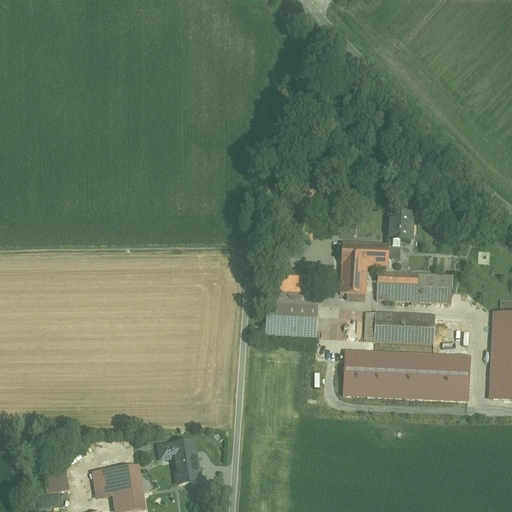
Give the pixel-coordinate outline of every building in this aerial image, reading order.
[(310,165),(308,165),(306,167),(305,168),(303,169),(302,170),(301,172),(301,173),(300,175),(300,176),(300,178),(300,179),(300,181),(300,183),(300,184),(301,186),(302,187),(304,190),(305,191),(308,193),(310,194),(312,194),(315,195),(319,194),(321,193),(322,193),(324,192),(325,191),(327,189),(328,187),(329,185),(330,184),(330,182),(331,181),(331,179),(330,176),(330,175),(329,173),(328,171),(326,168),(325,167),(324,166),(322,165),(320,164),(317,164),(315,164),(312,164),(310,165)] [(346,184),(344,189),(343,189),(338,200),(350,206),(356,194),(351,192),(353,187),(346,184)] [(301,193),(290,191),(283,227),(293,229),(301,193)] [(320,197),(301,193),(293,229),(291,241),(311,245),(320,197)] [(412,217),(389,215),(389,225),(390,225),(389,247),(388,255),(399,256),(400,244),(411,244),(411,236),(410,236),(411,226),(412,226),(412,217)] [(475,236),(463,235),(463,243),(474,243),(475,236)] [(389,247),(343,244),(342,266),(368,268),(388,269),(388,255),(389,247)] [(368,268),(342,266),(340,296),(347,296),(366,297),(368,268)] [(320,275),(272,272),(270,292),(319,295),(320,275)] [(418,276),(378,274),(377,302),(417,304),(418,276)] [(453,278),(418,276),(417,304),(452,306),(453,278)] [(319,295),(270,292),(270,294),(268,294),(267,307),(318,309),(319,295)] [(318,309),(267,307),(266,338),(316,340),(318,309)] [(511,314),(492,314),(488,402),(511,403),(511,314)] [(376,315),(366,315),(364,342),(375,343),(376,315)] [(435,318),(376,315),(375,343),(433,346),(435,318)] [(470,358),(344,352),(342,399),(468,405),(470,358)] [(193,444),(173,447),(173,448),(160,450),(162,459),(174,458),(177,477),(198,474),(193,444)] [(66,467),(44,471),(47,495),(69,492),(66,467)] [(138,468),(93,475),(97,500),(90,501),(91,511),(154,511),(153,499),(152,492),(142,494),(138,468)] [(211,494),(199,492),(197,506),(209,508),(211,494)] [(154,511),(176,511),(174,496),(153,499),(154,511)]
